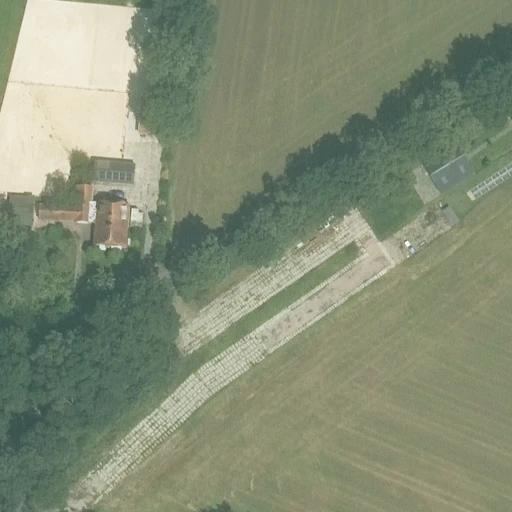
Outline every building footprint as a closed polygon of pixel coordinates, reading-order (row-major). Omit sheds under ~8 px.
[(140,134),(169,137),(172,97),(144,94),(140,134)] [(454,139),(420,160),(441,195),(476,175),(454,139)] [(95,161),(93,182),(101,183),(135,186),(137,165),(122,163),(103,162),(95,161)] [(131,205),(94,203),(95,190),(79,189),(77,223),(98,225),(96,247),(128,249),(131,205)] [(36,197),(10,195),(9,224),(34,226),(36,197)] [(62,206),(41,204),(40,221),(61,222),(62,206)] [(469,232),(452,206),(418,228),(435,254),(469,232)] [(132,210),(130,227),(142,228),(144,215),(139,215),(139,211),(132,210)] [(166,281),(191,342),(210,334),(207,327),(204,328),(182,275),(166,281)]
